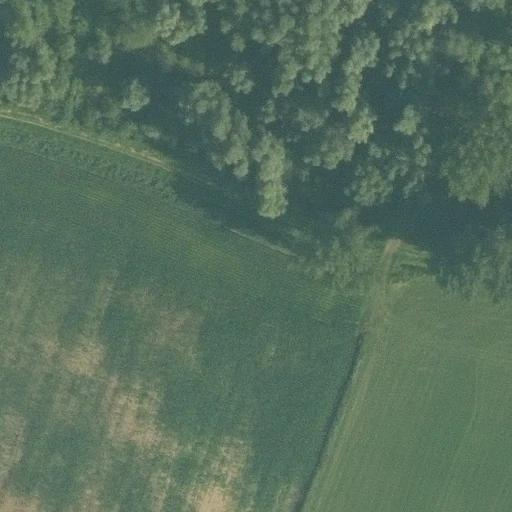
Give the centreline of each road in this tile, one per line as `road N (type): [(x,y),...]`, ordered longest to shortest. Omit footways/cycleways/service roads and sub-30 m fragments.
road 1 (track): [(311,511),(377,325),(386,262)]
road 2 (track): [(386,262),(436,205),(511,168)]
